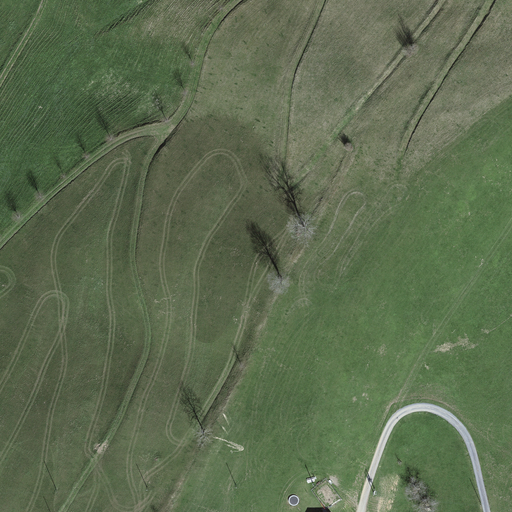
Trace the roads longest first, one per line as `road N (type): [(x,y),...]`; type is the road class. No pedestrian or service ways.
road 1 (track): [(236,0),(208,34),(185,109),(143,174),(131,250),(147,353),(64,511)]
road 2 (track): [(511,223),(431,340),(393,417)]
road 3 (track): [(0,240),(123,136),(166,134)]
road 4 (track): [(487,511),(465,431),(425,405),(393,417)]
